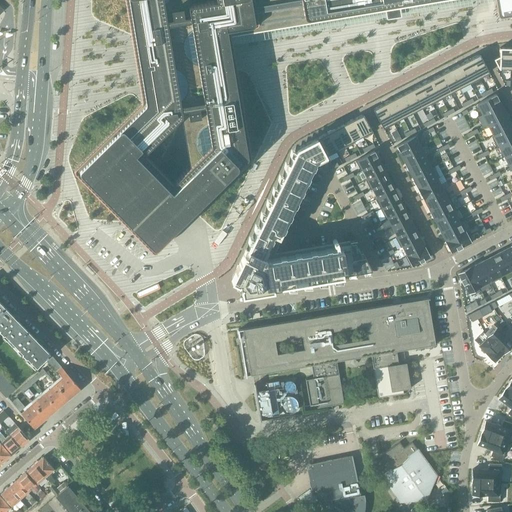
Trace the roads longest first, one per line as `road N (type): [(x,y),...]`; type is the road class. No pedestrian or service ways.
road 1 (secondary): [(4,213),(34,160),(47,0)]
road 2 (residential): [(211,311),(226,391),(254,431),(343,416)]
road 3 (secondary): [(136,356),(4,213)]
road 4 (secondary): [(246,511),(136,356)]
road 5 (secondary): [(29,0),(17,142),(0,182)]
road 6 (residential): [(211,311),(382,280)]
road 7 (secondary): [(121,372),(225,511)]
road 8 (secondary): [(0,250),(121,372)]
road 9 (residential): [(0,285),(104,391)]
road 10 (residential): [(442,267),(467,394)]
road 11 (residential): [(104,391),(185,486)]
